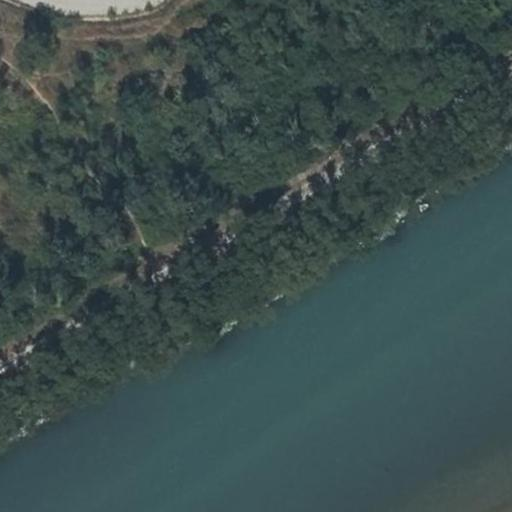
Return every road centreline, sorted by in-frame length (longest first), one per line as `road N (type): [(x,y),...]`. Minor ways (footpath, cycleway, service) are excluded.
road 1 (track): [(0,369),(511,74)]
road 2 (track): [(163,276),(134,211),(90,171),(60,114),(0,62)]
